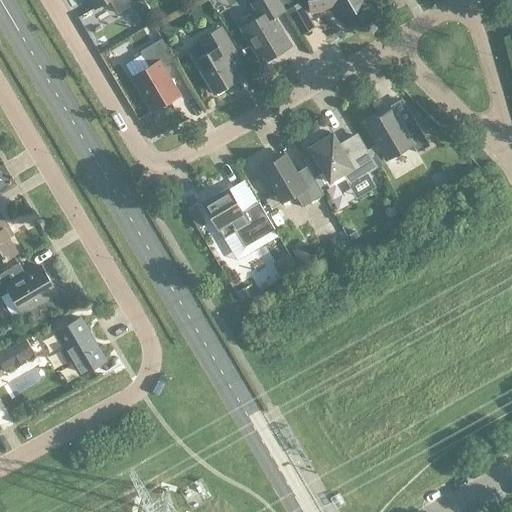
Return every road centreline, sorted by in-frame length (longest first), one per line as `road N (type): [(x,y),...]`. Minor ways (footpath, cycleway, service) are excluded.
road 1 (residential): [(0,468),(137,394),(145,368),(126,314),(0,94)]
road 2 (residential): [(50,0),(152,163),(177,165),(386,48)]
road 3 (unclassified): [(386,48),(502,150)]
road 4 (unclassified): [(502,150),(469,0)]
